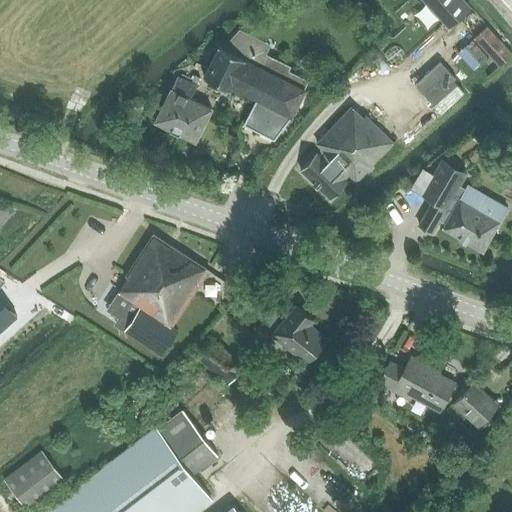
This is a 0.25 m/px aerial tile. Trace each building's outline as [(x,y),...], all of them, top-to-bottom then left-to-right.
[(421,0),(448,29),(471,8),(463,0),(421,0)] [(498,67),(511,54),(487,26),(473,39),(498,67)] [(274,138),(274,139),(291,115),(292,115),(305,89),(304,88),(308,80),(288,70),(290,66),(237,39),(231,51),(219,45),(204,76),(229,89),(231,85),(257,98),(244,123),(241,129),(271,144),(274,138)] [(494,74),(467,45),(441,67),(469,96),(494,74)] [(195,140),(212,108),(190,98),(197,85),(196,85),(200,77),(195,75),(191,82),(177,76),(155,121),(195,140)] [(355,181),(394,142),(366,115),(363,117),(353,107),(316,143),(325,152),(320,157),(316,153),(300,170),(329,198),(350,176),(355,181)] [(444,158),(423,194),(432,199),(418,224),(433,232),(468,172),(444,158)] [(419,170),(411,185),(421,190),(429,175),(419,170)] [(467,184),(442,228),(482,250),(508,207),(467,184)] [(173,326),(212,270),(153,232),(116,288),(120,291),(116,297),(105,290),(92,310),(162,356),(179,330),(173,326)] [(271,325),(284,306),(271,296),(257,316),(271,325)] [(0,297),(0,331),(17,316),(0,297)] [(328,338),(305,319),(308,315),(295,305),(270,336),(307,365),(328,338)] [(229,384),(244,366),(211,339),(195,357),(229,384)] [(440,409),(455,382),(432,369),(433,367),(411,355),(404,368),(390,361),(380,380),(394,388),(393,389),(410,398),(412,394),(440,409)] [(451,404),(469,420),(478,428),(501,405),(474,380),(451,404)] [(158,428),(47,511),(190,511),(210,497),(192,474),(217,455),(183,410),(158,429),(158,428)] [(66,480),(43,451),(5,480),(27,510),(66,480)]
